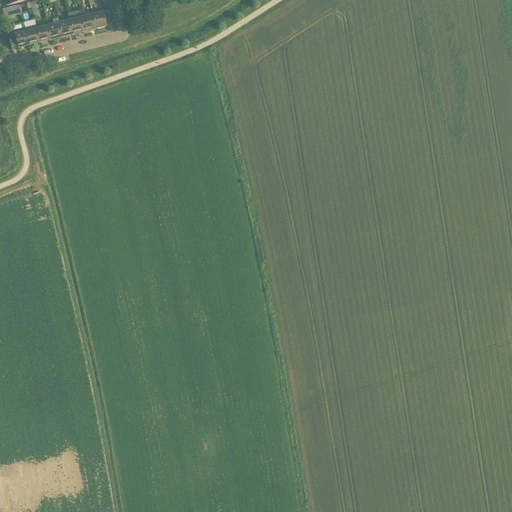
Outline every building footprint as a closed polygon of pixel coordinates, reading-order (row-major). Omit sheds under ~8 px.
[(3,9),(5,17),(14,15),(17,14),(19,14),(21,13),(21,11),(20,8),(19,5),(14,7),(13,7),(12,7),(3,9)] [(106,23),(113,22),(109,9),(105,10),(103,11),(103,10),(92,13),(96,30),(107,27),(106,23)] [(69,19),(74,35),(85,32),(79,11),(68,14),(69,19)] [(79,11),(85,32),(96,30),(92,13),(81,16),(79,11)] [(74,35),(69,19),(68,14),(69,19),(58,21),(63,38),(74,35)] [(58,21),(47,24),(51,41),(63,38),(58,21)] [(36,27),(40,43),(51,41),(47,24),(36,27)] [(40,43),(36,27),(25,30),(29,46),(40,43)] [(18,49),(29,46),(25,30),(14,32),(14,33),(8,34),(11,47),(17,45),(18,49)]
